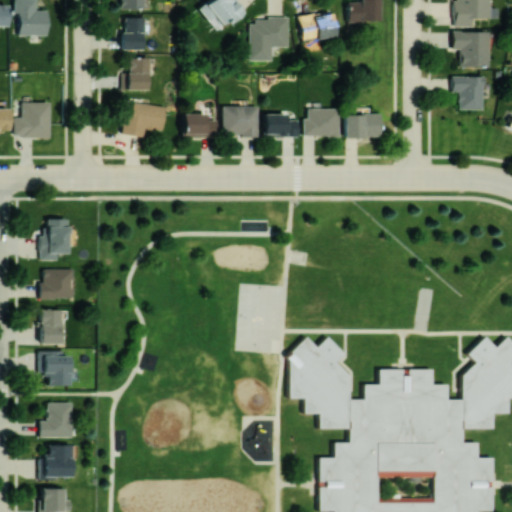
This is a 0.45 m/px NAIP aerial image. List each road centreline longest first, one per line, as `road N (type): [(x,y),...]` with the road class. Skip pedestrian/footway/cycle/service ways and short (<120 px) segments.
road 1 (residential): [(95,177),(479,177)]
road 2 (residential): [(1,177),(2,369)]
road 3 (residential): [(414,0),(414,177)]
